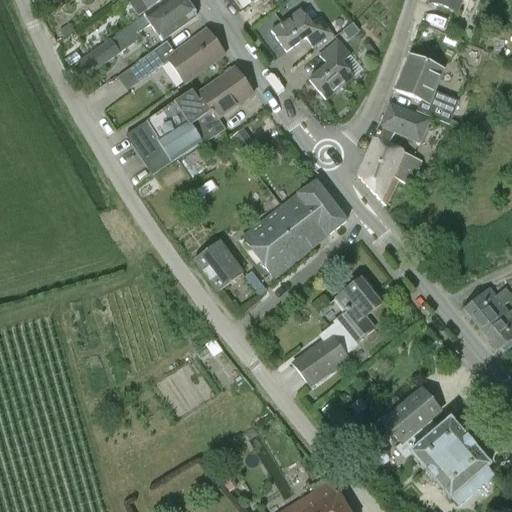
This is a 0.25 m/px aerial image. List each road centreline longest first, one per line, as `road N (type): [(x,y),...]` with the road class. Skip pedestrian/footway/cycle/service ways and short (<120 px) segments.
road 1 (residential): [(229,334),(151,234),(17,0)]
road 2 (residential): [(375,511),(229,334)]
road 3 (tertiary): [(334,159),(215,0)]
road 4 (residential): [(229,334),(378,221)]
road 5 (residential): [(334,159),(376,109),(412,0)]
